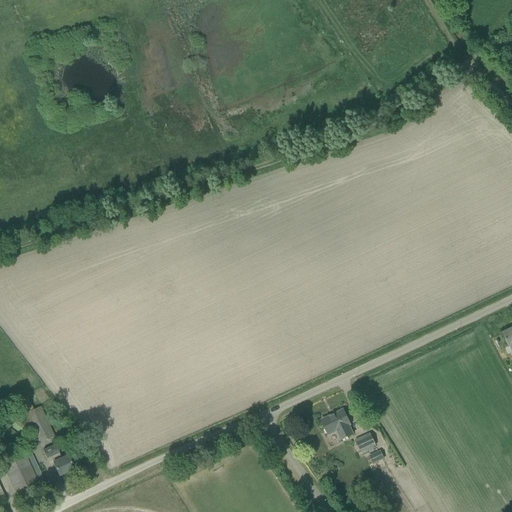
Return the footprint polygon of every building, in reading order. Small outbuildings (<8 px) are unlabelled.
[(511,329),(503,334),(509,347),(510,346),(511,349),(511,329)] [(41,407),(33,410),(26,414),(39,444),(55,437),(41,407)] [(350,425),(343,410),(321,421),(328,436),(335,432),(339,441),(354,435),(350,425)] [(361,454),(376,447),(370,434),(355,441),(361,454)] [(79,465),(80,465),(75,453),(61,459),(59,454),(59,453),(55,445),(43,451),(46,459),(51,457),(53,463),(59,476),(74,469),(71,465),(78,462),(79,465)] [(372,465),(384,459),(381,451),(369,457),(372,465)] [(2,465),(16,495),(44,483),(30,452),(2,465)] [(44,504),(40,496),(35,498),(34,500),(37,507),(44,504)]
